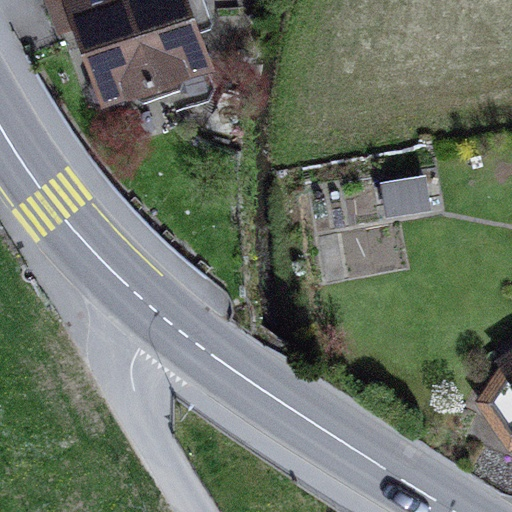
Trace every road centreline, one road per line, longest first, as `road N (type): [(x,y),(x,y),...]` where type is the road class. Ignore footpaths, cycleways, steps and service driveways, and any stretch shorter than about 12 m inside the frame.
road 1 (primary): [(454,511),(164,320)]
road 2 (primary): [(164,320),(75,236),(0,129)]
road 3 (residential): [(194,511),(133,396),(137,358),(164,320)]
